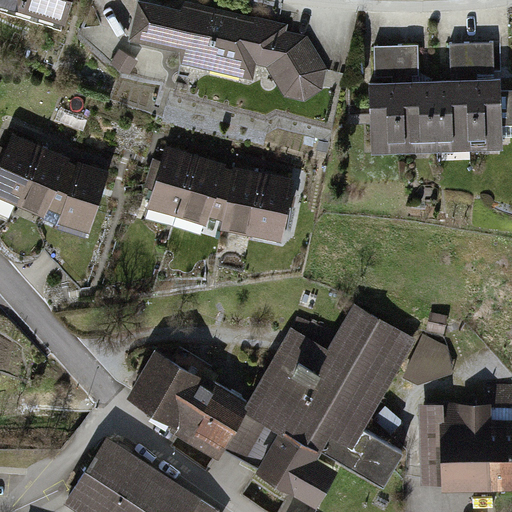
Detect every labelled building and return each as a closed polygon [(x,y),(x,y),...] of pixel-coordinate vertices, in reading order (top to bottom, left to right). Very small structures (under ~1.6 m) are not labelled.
[(0,0),(0,6),(56,22),(61,0),(0,0)] [(138,0),(136,0),(127,37),(175,49),(172,60),(249,80),(253,64),(264,67),(281,93),(302,101),(318,90),(325,70),(306,37),(284,31),(285,24),(190,0),(182,0),(180,10),(138,0)] [(414,43),(369,45),(370,77),(415,75),(414,43)] [(490,43),(444,43),(444,74),(490,73),(490,43)] [(433,148),(466,147),(465,79),(432,80),(433,148)] [(466,147),(499,146),(498,79),(465,79),(466,147)] [(366,149),(400,148),(398,80),(365,81),(366,149)] [(400,148),(433,148),(432,80),(398,80),(400,148)] [(0,154),(0,194),(18,202),(43,145),(11,130),(0,154)] [(18,202),(50,216),(75,159),(43,145),(18,202)] [(205,157),(176,147),(157,203),(186,213),(205,157)] [(235,167),(205,157),(186,213),(216,223),(235,167)] [(50,216),(82,231),(108,173),(75,159),(50,216)] [(227,229),(260,235),(272,174),(238,168),(227,229)] [(260,235),(294,242),(305,180),(272,174),(260,235)] [(297,317),(246,401),(321,446),(341,458),(382,483),(401,452),(360,427),(413,339),(353,303),(335,332),(297,317)] [(153,345),(126,390),(170,417),(167,423),(216,452),(222,442),(246,401),(153,345)] [(321,446),(246,401),(222,442),(315,497),(336,463),(317,452),(321,446)] [(511,415),(416,416),(416,489),(511,488),(511,415)] [(223,511),(109,438),(71,496),(95,511),(223,511)]
